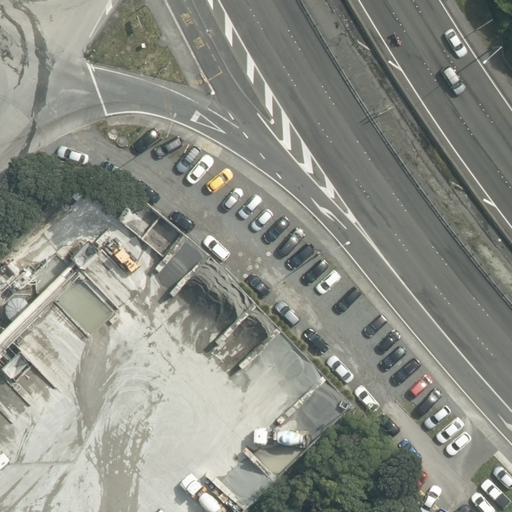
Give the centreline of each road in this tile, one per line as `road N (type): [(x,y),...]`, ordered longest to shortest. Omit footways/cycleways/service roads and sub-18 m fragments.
road 1 (trunk): [(511,387),(289,184),(223,137),(143,101),(60,87),(93,0)]
road 2 (trunk): [(511,363),(382,189),(261,0)]
road 3 (trunk): [(400,0),(511,169)]
